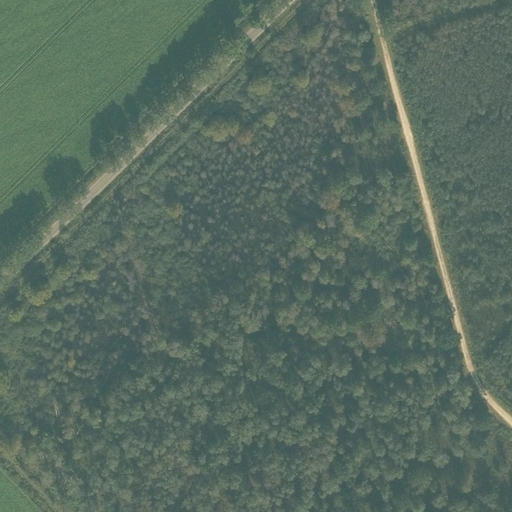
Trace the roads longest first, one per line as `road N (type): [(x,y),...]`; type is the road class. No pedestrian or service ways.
road 1 (track): [(374,0),(477,385),(511,418)]
road 2 (track): [(308,0),(0,302)]
road 3 (unclassified): [(0,284),(293,0)]
